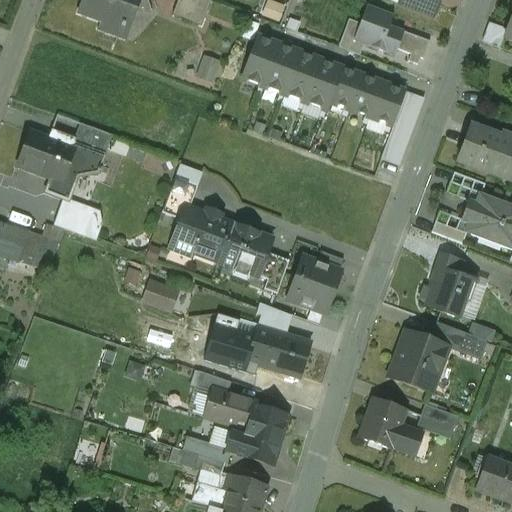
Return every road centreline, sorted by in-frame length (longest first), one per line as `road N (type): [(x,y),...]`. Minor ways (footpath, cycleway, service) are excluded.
road 1 (residential): [(376,264),(477,0)]
road 2 (residential): [(311,465),(376,264)]
road 3 (residential): [(376,264),(229,210)]
road 4 (residential): [(311,465),(435,511)]
